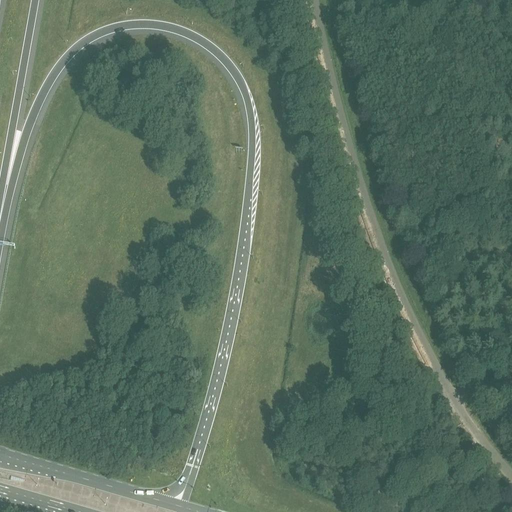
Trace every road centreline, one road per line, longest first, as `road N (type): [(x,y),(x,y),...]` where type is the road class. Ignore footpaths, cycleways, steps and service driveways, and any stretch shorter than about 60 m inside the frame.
road 1 (motorway): [(0,219),(53,74),(100,31),(138,24),(179,30),(214,49),(239,78),(254,132),(245,247),(227,354),(183,508)]
road 2 (unclassified): [(511,476),(464,420),(405,302),(363,193),(314,0)]
road 3 (motorway): [(0,195),(36,0)]
road 4 (primary): [(183,508),(0,454)]
